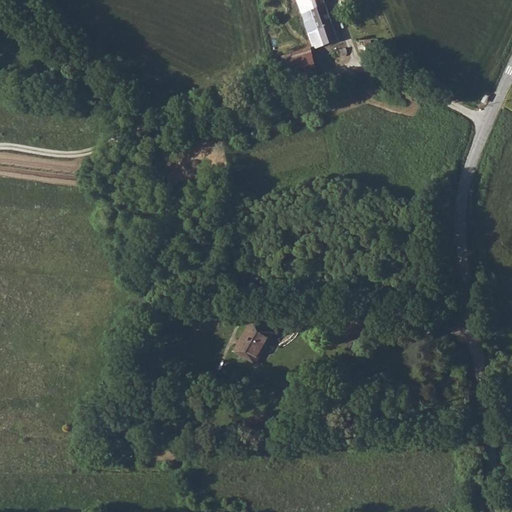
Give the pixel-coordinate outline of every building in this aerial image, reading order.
[(309,0),(312,6),(300,10),(312,44),(337,36),(324,0),(309,0)] [(308,45),(278,53),(286,80),(316,72),(308,45)] [(347,51),(347,45),(331,49),(333,55),(341,53),(342,55),(345,53),(347,51)] [(255,364),(273,332),(251,320),(233,352),(255,364)] [(131,424),(101,426),(103,438),(132,436),(131,424)]
